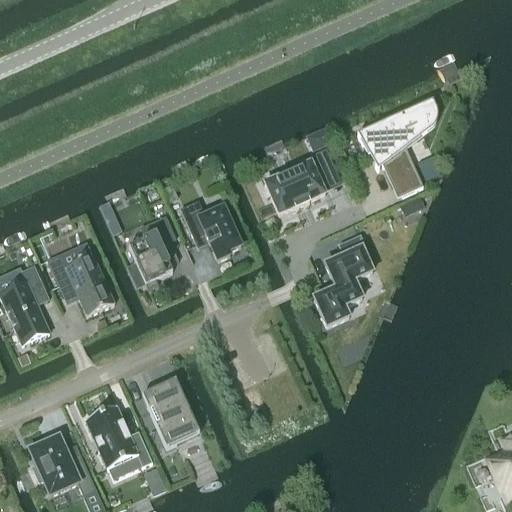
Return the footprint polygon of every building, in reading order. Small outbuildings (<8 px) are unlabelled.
[(380,129),(382,135),(374,138),(372,133),(356,140),(367,159),(375,154),(377,159),(377,160),(382,171),(390,190),(396,188),(402,201),(422,192),(419,185),(418,185),(404,153),(416,144),(427,136),(427,137),(430,135),(435,129),(436,124),(436,121),(436,117),(434,111),(431,106),(380,129)] [(327,131),(306,141),(313,156),(334,147),(327,131)] [(324,199),(314,177),(332,169),(325,154),(305,162),(308,168),(263,188),(278,220),(279,219),(294,212),(295,214),(308,208),(307,206),(322,200),(324,199)] [(419,202),(400,210),(405,221),(424,212),(419,202)] [(240,251),(222,212),(204,221),(197,206),(179,214),(197,254),(207,249),(208,251),(209,250),(216,266),(229,261),(227,257),(240,251)] [(129,250),(128,251),(135,267),(145,288),(147,294),(157,289),(155,284),(172,277),(169,270),(178,266),(169,247),(175,244),(165,221),(139,233),(145,244),(130,251),(129,250)] [(371,277),(361,255),(365,253),(359,240),(338,250),(342,261),(324,269),(335,293),(313,303),(326,332),(348,322),(343,311),(361,303),(353,285),(371,277)] [(113,309),(92,261),(65,273),(60,260),(47,266),(63,301),(75,296),(86,321),(113,309)] [(135,267),(126,271),(136,292),(145,288),(135,267)] [(18,274),(0,282),(0,303),(21,351),(49,338),(36,310),(48,305),(33,272),(20,278),(18,274)] [(27,359),(18,363),(22,371),(30,367),(27,359)] [(198,438),(174,385),(141,399),(165,453),(198,438)] [(152,467),(138,436),(129,440),(115,411),(84,425),(106,474),(136,461),(141,472),(152,467)] [(511,440),(502,445),(511,467),(492,475),(500,494),(504,492),(509,503),(511,502),(511,440)] [(30,454),(28,455),(29,457),(35,470),(31,472),(38,488),(42,486),(48,499),(49,501),(51,500),(77,488),(82,501),(87,511),(102,511),(95,495),(79,459),(71,463),(68,464),(64,456),(59,444),(58,442),(56,442),(56,443),(42,449),(40,445),(29,450),(31,454),(30,454)]
